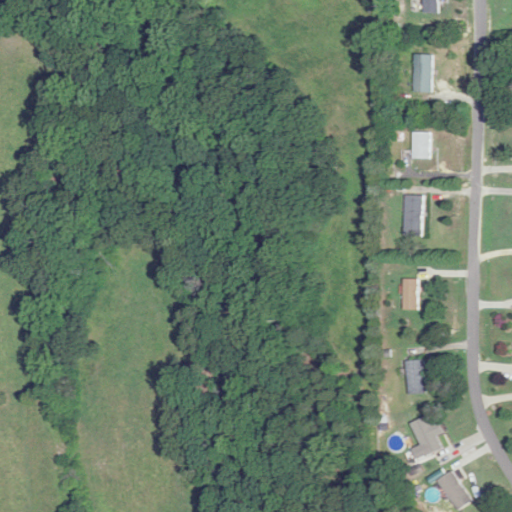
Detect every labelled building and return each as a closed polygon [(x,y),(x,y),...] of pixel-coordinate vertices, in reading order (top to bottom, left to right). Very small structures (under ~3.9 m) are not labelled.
[(425,0),(425,14),(440,14),(440,0),(425,0)] [(417,93),(436,93),(436,55),(417,55),(417,93)] [(416,133),(416,158),(433,158),(433,133),(416,133)] [(426,236),(426,196),(408,196),(408,236),(426,236)] [(406,310),(421,310),(421,280),(406,280),(406,310)] [(428,362),(410,362),(410,394),(428,394),(428,362)] [(440,437),(447,434),(442,423),(434,426),(430,417),(414,424),(428,457),(445,449),(440,437)] [(474,503),(456,472),(441,481),(459,511),(474,503)]
